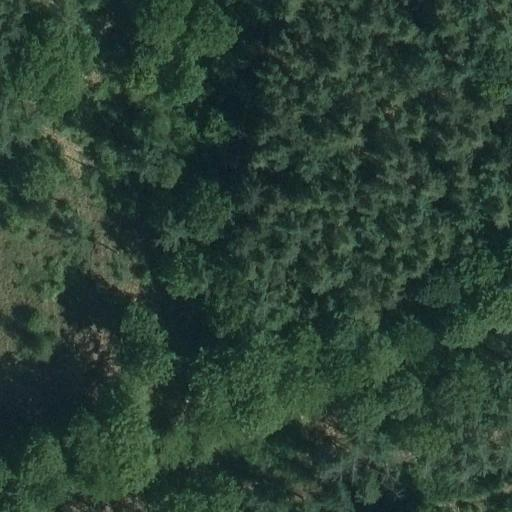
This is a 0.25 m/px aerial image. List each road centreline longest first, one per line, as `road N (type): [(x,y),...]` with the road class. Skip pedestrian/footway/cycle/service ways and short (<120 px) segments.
road 1 (track): [(0,466),(511,253)]
road 2 (track): [(258,0),(175,392),(159,428),(150,511)]
